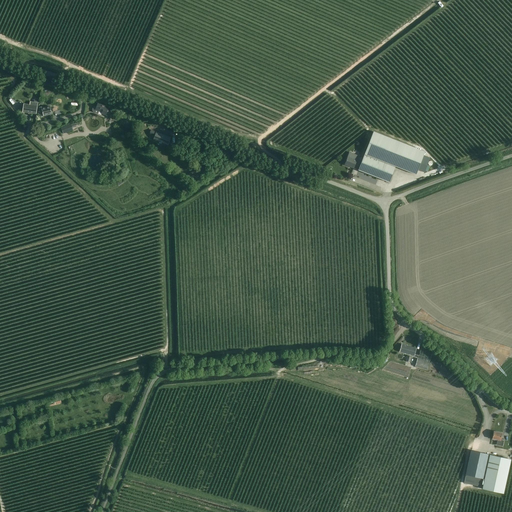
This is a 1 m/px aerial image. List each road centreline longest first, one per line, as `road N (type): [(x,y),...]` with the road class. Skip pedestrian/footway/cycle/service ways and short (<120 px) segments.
road 1 (unclassified): [(101,511),(164,370),(367,357),(380,354),(405,324)]
road 2 (unclassified): [(385,203),(38,69)]
road 3 (track): [(275,163),(264,137),(440,0)]
road 4 (unclassified): [(405,324),(511,410)]
road 5 (unclassified): [(385,203),(511,155)]
road 6 (unclassified): [(405,324),(389,290),(385,203)]
